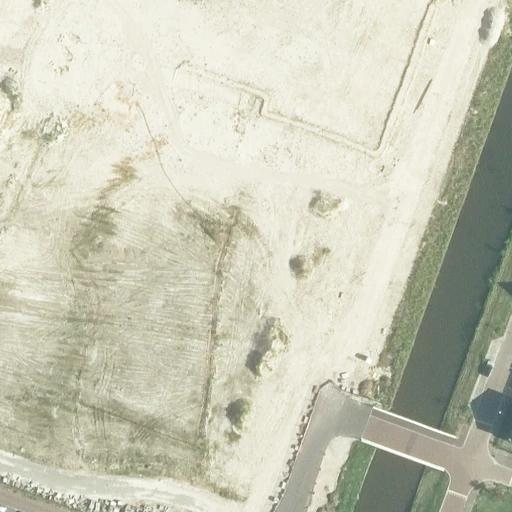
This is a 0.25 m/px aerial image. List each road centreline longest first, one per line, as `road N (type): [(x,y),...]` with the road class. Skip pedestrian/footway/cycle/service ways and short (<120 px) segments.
road 1 (tertiary): [(470,0),(332,413)]
road 2 (tertiary): [(332,413),(470,465)]
